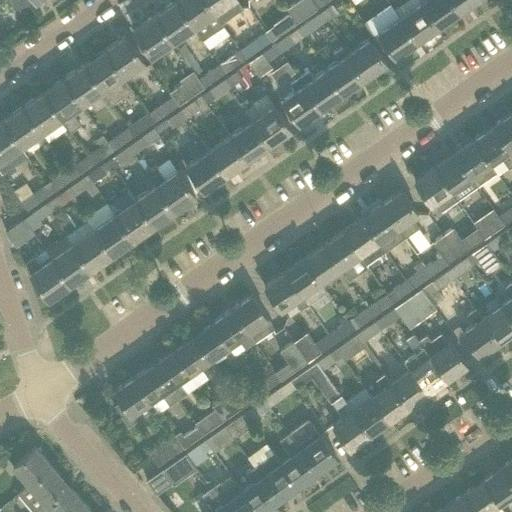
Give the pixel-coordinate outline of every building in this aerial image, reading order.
[(30,0),(8,0),(12,9),(13,9),(32,2),(30,0)] [(176,0),(173,0),(155,13),(173,39),(193,25),(176,0)] [(207,0),(176,0),(193,25),(203,38),(223,24),(221,21),(222,21),(215,10),(207,0)] [(242,7),(237,0),(207,0),(215,10),(222,21),(242,7)] [(294,0),(286,6),(289,11),(291,13),(296,21),(318,6),(313,0),(294,0)] [(438,26),(420,0),(399,15),(416,40),(438,26)] [(459,10),(451,0),(420,0),(438,26),(459,10)] [(474,0),(451,0),(459,10),(474,0)] [(332,1),(318,11),(324,19),(338,9),(332,1)] [(289,11),(272,22),(273,23),(280,33),(296,21),(291,13),(289,11)] [(324,19),(318,11),(304,20),(310,29),(324,19)] [(173,39),(155,13),(133,28),(151,54),(173,39)] [(416,40),(399,15),(376,31),(394,56),(416,40)] [(296,27),(288,32),(294,40),(302,35),(296,27)] [(271,39),(265,31),(240,48),(246,56),(271,39)] [(125,34),(105,47),(123,73),(143,60),(125,34)] [(368,36),(346,51),(364,77),(386,62),(368,36)] [(274,42),(261,51),(267,59),(280,50),(274,42)] [(184,44),(178,48),(193,69),(195,72),(198,76),(204,72),(184,44)] [(332,51),(337,57),(324,66),(342,92),(364,77),(346,51),(341,44),(332,51)] [(105,47),(83,63),(101,89),(110,102),(131,88),(121,75),(123,73),(105,47)] [(246,56),(240,48),(219,63),(225,71),(246,56)] [(261,51),(249,60),(257,72),(258,74),(271,65),(270,63),(267,59),(261,51)] [(83,63),(63,77),(81,103),(101,89),(83,63)] [(204,72),(198,76),(198,77),(204,85),(218,76),(211,66),(204,72)] [(306,69),(297,75),(320,107),(342,92),(324,66),(311,75),(306,69)] [(222,78),(228,86),(241,77),(236,69),(222,78)] [(182,81),(169,90),(172,94),(178,103),(204,85),(198,77),(198,76),(195,72),(182,81)] [(288,81),(293,88),(280,97),(298,123),(320,107),(297,75),(288,81)] [(63,77),(43,91),(61,117),(69,130),(80,122),(71,110),(81,103),(63,77)] [(228,86),(222,78),(208,88),(214,96),(228,86)] [(43,91),(22,105),(40,131),(61,117),(43,91)] [(172,94),(156,105),(157,106),(162,114),(178,103),(172,94)] [(193,99),(179,108),(185,116),(198,107),(193,99)] [(272,102),(259,111),(252,102),(243,108),(250,118),(268,144),(290,128),(272,102)] [(22,105),(2,119),(20,145),(40,131),(22,105)] [(179,108),(165,118),(171,126),(185,116),(179,108)] [(511,111),(492,124),(509,148),(511,145),(511,111)] [(140,116),(127,125),(133,135),(146,125),(140,116)] [(250,118),(228,133),(246,159),(268,144),(250,118)] [(2,119),(0,120),(0,158),(6,155),(13,165),(27,155),(20,145),(2,119)] [(492,124),(472,138),(489,162),(499,155),(507,167),(511,163),(511,152),(509,148),(492,124)] [(127,125),(113,134),(114,136),(120,144),(133,135),(127,125)] [(153,127),(128,145),(133,153),(159,135),(153,127)] [(246,159),(228,133),(207,148),(225,174),(246,159)] [(100,144),(86,154),(87,155),(93,163),(113,149),(108,141),(103,134),(97,139),(100,144)] [(494,170),(489,162),(472,138),(454,151),(476,183),(494,170)] [(133,153),(128,145),(114,155),(119,163),(133,153)] [(225,174),(207,148),(185,163),(203,189),(225,174)] [(454,151),(433,166),(456,197),(476,183),(454,151)] [(86,154),(72,163),(73,165),(79,173),(93,163),(87,155),(86,154)] [(99,164),(86,173),(92,182),(105,173),(99,164)] [(456,197),(433,166),(414,179),(436,211),(456,197)] [(159,170),(150,177),(155,184),(173,210),(182,204),(194,195),(183,179),(176,169),(164,177),(159,170)] [(59,172),(45,182),(52,191),(66,182),(59,172)] [(86,173),(72,183),(78,191),(85,187),(90,195),(97,190),(92,182),(86,173)] [(25,181),(13,190),(18,198),(26,209),(38,201),(32,193),(31,192),(32,191),(25,181)] [(32,191),(31,192),(32,193),(38,201),(52,191),(45,182),(32,191)] [(155,184),(134,198),(152,225),(164,216),(173,210),(155,184)] [(401,188),(381,202),(404,236),(417,227),(410,217),(417,212),(401,188)] [(59,193),(44,203),(50,211),(64,201),(59,193)] [(134,198),(113,213),(131,239),(140,233),(152,225),(134,198)] [(106,202),(85,216),(92,227),(111,253),(123,245),(131,239),(113,213),(106,202)] [(381,202),(361,216),(385,249),(404,236),(381,202)] [(44,203),(24,217),(29,225),(50,211),(44,203)] [(511,204),(498,214),(504,223),(511,216),(511,204)] [(504,223),(498,214),(492,206),(472,220),(476,227),(483,237),(504,223)] [(385,249),(361,216),(342,230),(359,253),(365,263),(385,249)] [(8,228),(5,230),(12,241),(15,245),(32,234),(34,232),(33,230),(29,225),(24,217),(22,219),(11,226),(8,228)] [(483,237),(476,227),(461,238),(452,226),(442,233),(457,255),(483,237)] [(92,227),(72,242),(90,268),(99,262),(111,253),(92,227)] [(342,230),(322,243),(339,267),(347,279),(356,273),(347,261),(359,253),(342,230)] [(500,231),(487,241),(493,249),(506,239),(500,231)] [(436,256),(425,264),(431,274),(457,255),(442,233),(431,241),(437,250),(434,253),(436,256)] [(487,241),(471,251),(477,259),(485,271),(500,260),(493,249),(487,241)] [(72,242),(51,256),(69,282),(81,274),(90,268),(72,242)] [(339,267),(322,243),(303,257),(320,280),(339,267)] [(44,247),(24,261),(25,262),(30,270),(30,271),(48,297),(57,291),(69,282),(51,256),(44,247)] [(326,290),(320,280),(303,257),(284,270),(307,303),(326,290)] [(462,258),(447,268),(453,276),(467,266),(462,258)] [(421,260),(413,266),(416,270),(423,279),(431,274),(425,264),(421,260)] [(447,268),(433,278),(439,286),(453,276),(447,268)] [(307,303),(284,270),(264,284),(280,308),(293,299),(300,308),(307,303)] [(416,270),(405,278),(412,287),(423,279),(416,270)] [(405,278),(392,287),(398,297),(412,287),(405,278)] [(511,295),(501,302),(511,318),(511,279),(504,285),(511,295)] [(430,280),(421,287),(432,303),(442,296),(436,288),(430,280)] [(421,287),(408,296),(414,304),(422,316),(435,307),(432,303),(421,287)] [(251,294),(230,308),(253,340),(273,326),(251,294)] [(394,306),(400,314),(414,304),(408,296),(394,306)] [(378,297),(366,305),(372,315),(384,306),(378,297)] [(66,309),(77,334),(101,324),(89,298),(66,309)] [(481,316),(498,340),(511,329),(511,318),(501,302),(481,316)] [(366,305),(352,315),(359,324),(372,315),(366,305)] [(394,306),(380,315),(386,324),(400,314),(394,306)] [(473,323),(462,330),(467,338),(478,354),(498,340),(481,316),(475,306),(466,313),(473,323)] [(230,308),(211,321),(228,345),(237,338),(244,347),(253,340),(230,308)] [(228,345),(211,321),(192,335),(208,358),(228,345)] [(340,323),(327,332),(334,341),(347,333),(340,323)] [(369,323),(355,333),(360,342),(374,332),(369,323)] [(413,350),(402,358),(409,368),(426,392),(446,377),(421,344),(417,339),(416,337),(410,329),(403,335),(413,350)] [(424,334),(417,339),(421,344),(446,377),(465,363),(448,339),(446,340),(439,330),(428,339),(424,334)] [(307,331),(293,340),(307,360),(334,341),(327,332),(314,341),(307,331)] [(355,333),(341,343),(350,355),(363,346),(360,342),(355,333)] [(192,335),(172,348),(189,372),(199,365),(207,376),(216,369),(208,358),(192,335)] [(292,340),(279,349),(279,350),(288,361),(293,370),(307,360),(293,340),(292,340)] [(172,348),(153,362),(178,396),(186,391),(178,380),(189,372),(172,348)] [(329,351),(316,360),(322,368),(334,359),(329,351)] [(288,361),(275,371),(280,378),(293,370),(288,361)] [(178,396),(153,362),(133,376),(149,399),(160,392),(168,403),(178,396)] [(426,392),(409,368),(390,381),(407,405),(426,392)] [(275,371),(261,380),(256,384),(261,392),(280,378),(275,371)] [(380,388),(371,395),(388,419),(407,405),(390,381),(383,372),(373,379),(380,388)] [(149,399),(133,376),(113,389),(120,399),(114,404),(128,425),(135,420),(130,413),(149,399)] [(329,378),(318,386),(329,402),(331,401),(340,394),(329,378)] [(236,397),(242,405),(256,395),(251,387),(236,397)] [(276,388),(262,398),(268,406),(282,396),(276,388)] [(242,405),(236,397),(232,391),(212,405),(214,408),(222,419),(242,405)] [(368,433),(352,410),(340,394),(331,401),(342,416),(332,424),(349,447),(368,433)] [(388,419),(371,395),(352,410),(368,433),(388,419)] [(268,406),(262,398),(243,411),(252,424),(271,410),(268,406)] [(214,408),(198,419),(206,430),(222,419),(214,408)] [(243,411),(227,422),(236,435),(252,424),(243,411)] [(307,417),(287,432),(315,471),(336,456),(319,433),(307,417)] [(224,424),(207,436),(216,448),(233,437),(224,424)] [(197,425),(183,434),(177,439),(183,447),(203,433),(197,425)] [(288,452),(278,459),(296,485),(315,471),(287,432),(278,438),(288,452)] [(174,434),(164,440),(148,452),(157,465),(183,447),(177,439),(174,434)] [(245,455),(251,463),(270,449),(263,441),(245,455)] [(198,443),(185,451),(194,465),(207,455),(198,443)] [(28,483),(50,464),(34,445),(12,464),(27,482),(28,483)] [(272,451),(253,465),(277,499),(296,485),(278,459),(272,451)] [(181,454),(162,468),(173,483),(196,467),(194,465),(185,452),(181,454)] [(138,463),(146,474),(156,467),(148,456),(138,463)] [(511,457),(501,465),(511,481),(511,457)] [(27,482),(17,491),(18,492),(33,510),(66,482),(50,464),(28,483),(27,482)] [(245,471),(252,481),(241,489),(257,511),(258,511),(277,499),(253,465),(245,471)] [(511,481),(501,465),(481,479),(497,502),(507,495),(511,502),(511,481)] [(257,511),(241,489),(234,479),(223,487),(218,480),(210,486),(210,487),(228,511),(257,511)] [(481,479),(462,493),(475,511),(488,511),(487,509),(497,502),(481,479)] [(66,482),(33,510),(35,511),(47,511),(51,509),(53,511),(67,511),(82,500),(66,482)] [(228,511),(210,487),(202,493),(213,509),(208,511),(228,511)] [(475,511),(462,493),(443,507),(446,511),(475,511)] [(67,511),(92,511),(82,500),(67,511)]
